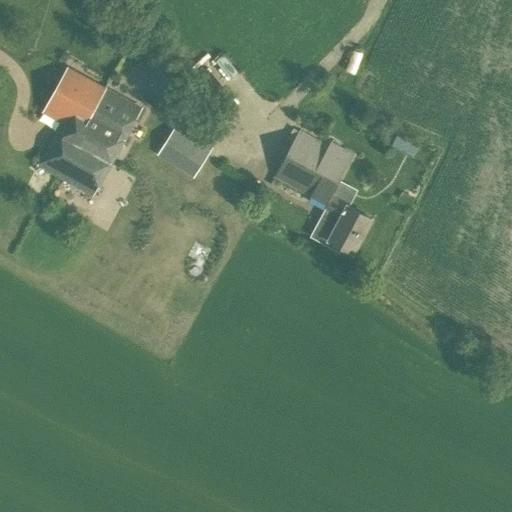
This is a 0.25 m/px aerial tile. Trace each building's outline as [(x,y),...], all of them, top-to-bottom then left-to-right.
[(109,91),(104,89),(105,87),(70,68),(45,114),(61,122),(47,147),(27,135),(11,165),(31,177),(31,178),(86,208),(140,107),(110,90),(109,91)] [(194,178),(214,147),(177,123),(157,155),(194,178)] [(328,148),(299,133),(275,177),(326,204),(327,204),(324,209),(339,217),(334,227),(328,223),(321,226),(316,234),(319,240),(340,252),(341,249),(354,256),(373,219),(346,204),(348,200),(332,191),(352,154),(331,143),(328,148)] [(234,176),(231,186),(248,191),(251,181),(234,176)] [(24,200),(38,206),(42,195),(28,190),(24,200)] [(11,225),(1,248),(42,266),(52,242),(11,225)]
